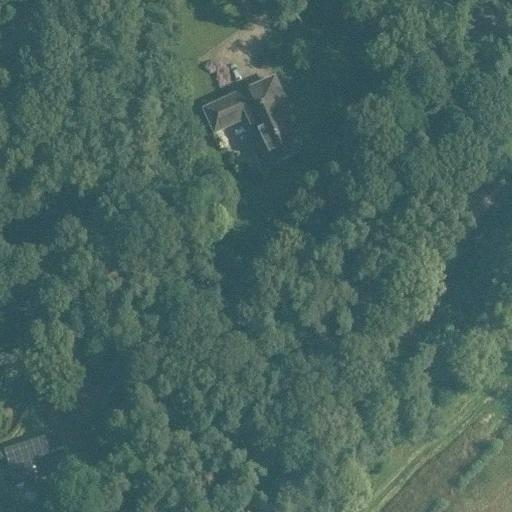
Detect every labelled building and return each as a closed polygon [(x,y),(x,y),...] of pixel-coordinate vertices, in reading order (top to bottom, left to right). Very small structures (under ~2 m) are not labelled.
[(511,31),(487,10),(468,32),(490,51),(496,56),(504,47),(511,37),(511,31)] [(1,75),(0,75),(0,114),(5,122),(15,137),(33,125),(24,110),(1,75)] [(263,173),(271,169),(302,154),(294,136),(279,105),(284,103),(274,81),(204,113),(206,117),(215,136),(248,120),(261,148),(254,152),(263,173)] [(42,222),(14,242),(20,250),(48,231),(42,222)] [(76,297),(46,252),(29,263),(60,308),(76,297)] [(2,313),(2,334),(17,334),(17,313),(9,313),(2,313)] [(130,372),(124,390),(137,393),(142,376),(130,372)] [(69,511),(50,454),(64,449),(60,438),(6,455),(17,489),(38,482),(45,505),(36,511),(69,511)]
